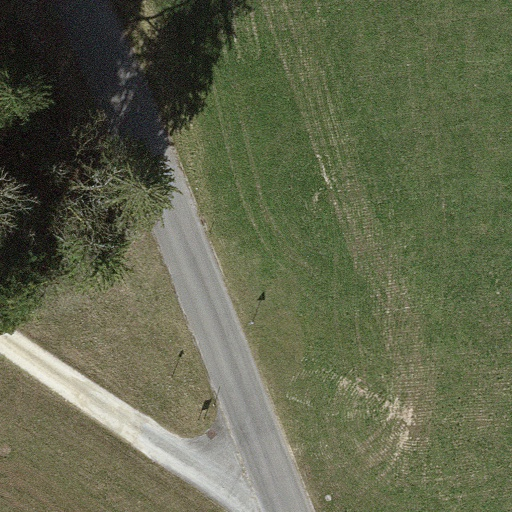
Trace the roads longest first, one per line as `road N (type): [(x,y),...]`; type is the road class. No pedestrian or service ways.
road 1 (tertiary): [(78,0),(288,511)]
road 2 (track): [(267,458),(192,473),(0,336)]
